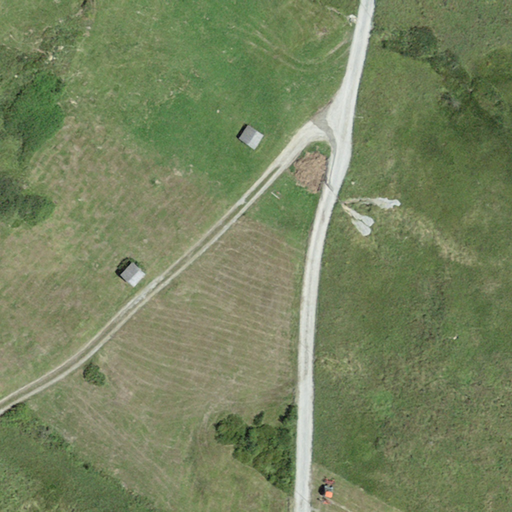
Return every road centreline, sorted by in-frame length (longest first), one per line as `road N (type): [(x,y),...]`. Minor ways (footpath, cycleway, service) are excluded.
road 1 (track): [(298,511),(319,222),(369,0)]
road 2 (track): [(336,134),(317,127),(295,139),(66,365),(0,403)]
